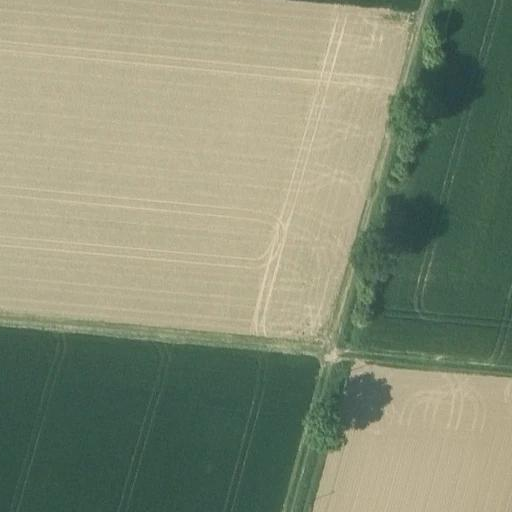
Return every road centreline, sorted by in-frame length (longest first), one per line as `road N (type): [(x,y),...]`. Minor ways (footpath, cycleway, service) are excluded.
road 1 (track): [(424,0),(305,353),(267,511)]
road 2 (track): [(0,324),(511,373)]
